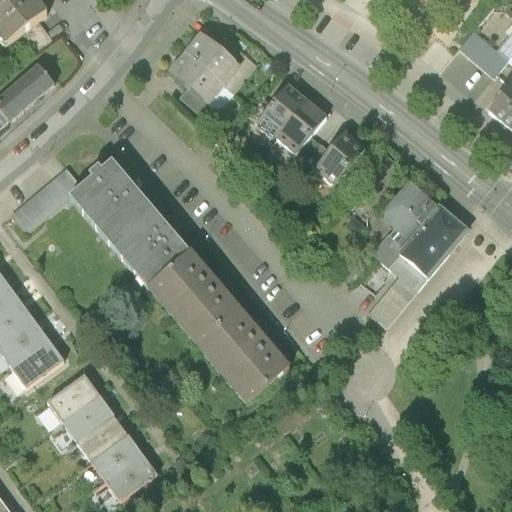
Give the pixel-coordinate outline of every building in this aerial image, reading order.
[(50,24),(31,0),(0,0),(0,44),(10,56),(24,45),(41,31),(50,24)] [(52,45),(41,31),(24,45),(35,59),(52,45)] [(510,65),(474,36),(459,55),(495,84),(509,67),(510,65)] [(241,74),(201,41),(186,59),(227,92),(241,74)] [(227,92),(186,59),(171,78),(211,111),(227,92)] [(54,93),(38,75),(0,108),(0,116),(11,130),(54,93)] [(511,89),(488,118),(511,138),(511,89)] [(309,108),(289,92),(258,130),(278,146),(309,108)] [(329,124),(309,108),(278,146),(298,163),(314,143),(329,124)] [(240,131),(227,121),(210,142),(223,152),(240,131)] [(346,138),(331,157),(315,177),(337,195),(368,157),(346,138)] [(321,149),(314,143),(298,163),(305,169),(321,149)] [(331,157),(321,149),(305,169),(315,177),(331,157)] [(70,202),(110,249),(151,214),(112,167),(101,177),(98,173),(89,180),(92,183),(82,192),(70,202)] [(12,221),(27,239),(70,202),(82,192),(67,174),(12,221)] [(389,230),(394,234),(371,259),(390,276),(402,262),(425,235),(443,215),(411,187),(385,217),(384,220),(384,223),(385,226),(387,228),(389,230)] [(190,258),(151,214),(110,249),(149,294),(190,258)] [(443,215),(425,235),(453,259),(470,239),(443,215)] [(430,286),(453,259),(425,235),(402,262),(430,286)] [(149,294),(198,351),(239,315),(190,258),(149,294)] [(417,300),(430,286),(402,262),(390,276),(399,284),(417,300)] [(417,300),(399,284),(369,318),(387,334),(417,300)] [(0,322),(18,309),(3,290),(0,292),(0,322)] [(0,352),(32,329),(18,309),(0,322),(0,352)] [(288,372),(239,315),(198,351),(246,408),(288,372)] [(0,352),(0,359),(11,374),(47,348),(32,329),(0,352)] [(61,368),(47,348),(11,374),(26,394),(61,368)] [(48,411),(62,431),(99,404),(84,384),(48,411)] [(62,431),(77,450),(113,423),(99,404),(62,431)] [(77,450),(91,470),(128,442),(113,423),(77,450)] [(91,470),(106,489),(142,462),(128,442),(91,470)] [(157,481),(142,462),(106,489),(120,509),(157,481)]
